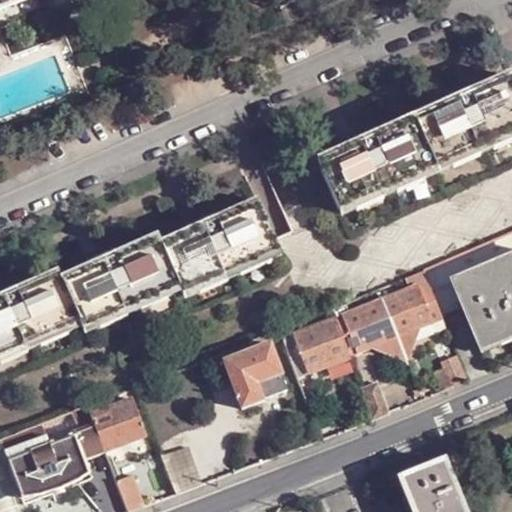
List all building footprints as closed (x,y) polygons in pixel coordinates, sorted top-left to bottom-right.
[(434,168),(511,132),(511,88),(507,76),(465,95),(438,107),(412,118),(434,168)] [(438,107),(465,95),(462,87),(435,99),(438,107)] [(339,210),(434,168),(412,118),(371,137),(344,149),(319,160),(339,210)] [(341,141),(344,149),(371,137),(368,129),(341,141)] [(511,132),(434,168),(437,174),(448,169),(449,171),(476,159),(475,157),(489,151),(490,153),(511,143),(511,132)] [(437,174),(434,168),(339,210),(342,216),(358,209),(358,211),(385,200),(384,198),(398,191),(399,193),(426,181),(425,179),(437,174)] [(190,230),(161,243),(180,285),(183,291),(184,292),(279,249),(257,200),(216,218),(190,230)] [(187,221),(190,230),(216,218),(213,210),(187,221)] [(511,232),(422,270),(427,283),(441,317),(461,308),(477,347),(496,339),(500,346),(511,340),(511,232)] [(180,285),(161,243),(158,236),(117,254),(91,266),(62,279),(81,320),(84,326),(84,328),(180,285)] [(91,266),(117,254),(114,246),(87,258),(91,266)] [(282,255),(279,249),(184,292),(186,297),(282,255)] [(0,357),(81,320),(62,279),(59,271),(18,290),(0,297),(0,357)] [(0,297),(18,290),(15,282),(0,288),(0,297)] [(441,317),(427,283),(342,317),(355,354),(372,348),(406,362),(420,329),(442,320),(441,317)] [(183,291),(180,285),(84,328),(87,334),(183,291)] [(0,363),(84,326),(81,320),(0,357),(0,363)] [(294,337),(291,327),(280,331),(298,379),(320,370),(348,359),(335,320),(331,322),(294,337)] [(269,346),(266,337),(251,343),(255,352),(225,364),(242,410),(263,402),(262,400),(284,391),(279,376),(281,375),(271,345),(269,346)] [(496,339),(477,347),(479,354),(500,346),(496,339)] [(323,380),(352,369),(348,359),(320,370),(323,380)] [(100,413),(96,404),(88,407),(98,431),(106,454),(147,438),(134,401),(100,413)] [(40,427),(0,442),(21,495),(89,469),(86,461),(106,454),(98,431),(88,407),(73,413),(79,429),(48,441),(43,426),(40,427)] [(162,456),(176,494),(202,485),(188,447),(162,456)] [(400,480),(413,511),(465,511),(444,461),(400,480)] [(89,469),(21,495),(23,499),(32,499),(44,497),(56,493),(67,489),(79,483),(87,477),(90,473),(89,469)] [(134,478),(117,484),(127,511),(134,511),(145,508),(134,478)]
